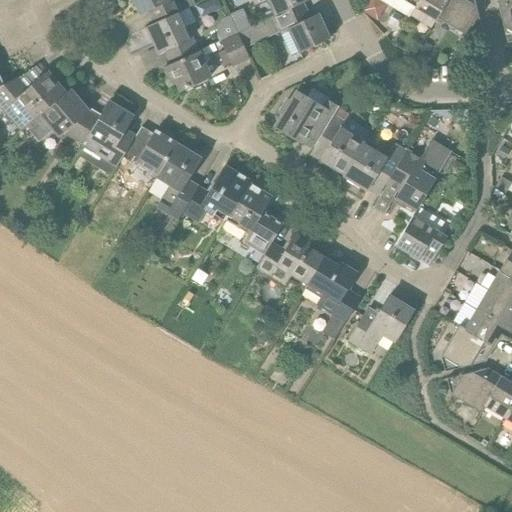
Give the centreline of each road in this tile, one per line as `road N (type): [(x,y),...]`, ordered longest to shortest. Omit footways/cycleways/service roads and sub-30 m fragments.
road 1 (residential): [(429,296),(327,242),(305,193),(237,158)]
road 2 (residential): [(429,296),(468,241),(489,93)]
road 3 (residential): [(116,85),(8,24),(66,0)]
road 4 (residential): [(237,158),(273,84),(361,41)]
road 5 (residential): [(489,93),(402,93),(385,83),(361,41)]
road 6 (residential): [(237,158),(116,85)]
